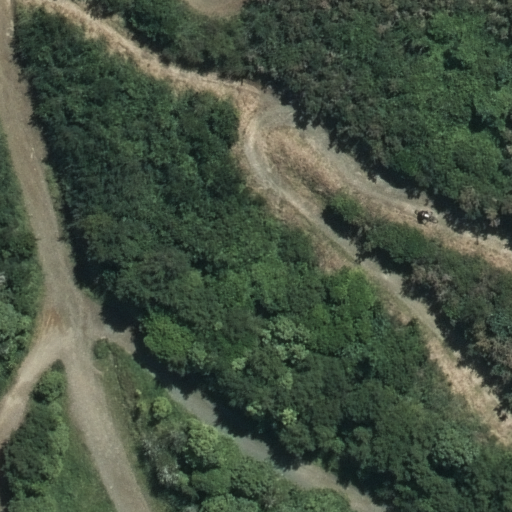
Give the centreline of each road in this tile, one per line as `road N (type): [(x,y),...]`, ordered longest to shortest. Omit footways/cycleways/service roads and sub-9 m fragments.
road 1 (track): [(0,27),(57,259),(65,332),(137,511)]
road 2 (track): [(0,429),(65,332),(106,326),(230,425),(390,511)]
